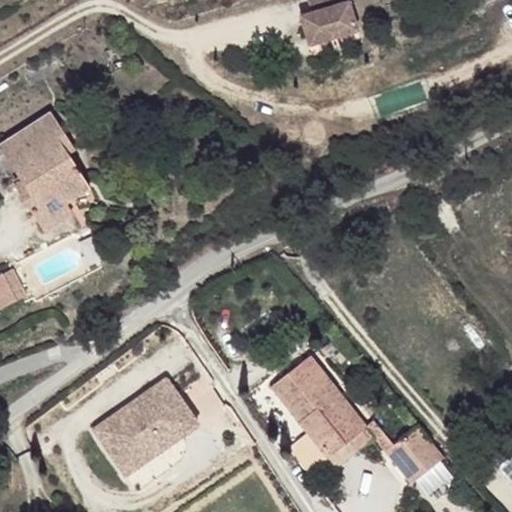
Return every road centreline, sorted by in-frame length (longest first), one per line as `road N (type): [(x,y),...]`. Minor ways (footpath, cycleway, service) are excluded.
road 1 (track): [(511,49),(326,113),(272,108),(213,88),(191,56),(113,8),(93,7),(0,56)]
road 2 (unclassified): [(511,123),(174,286)]
road 3 (residential): [(174,286),(317,511)]
